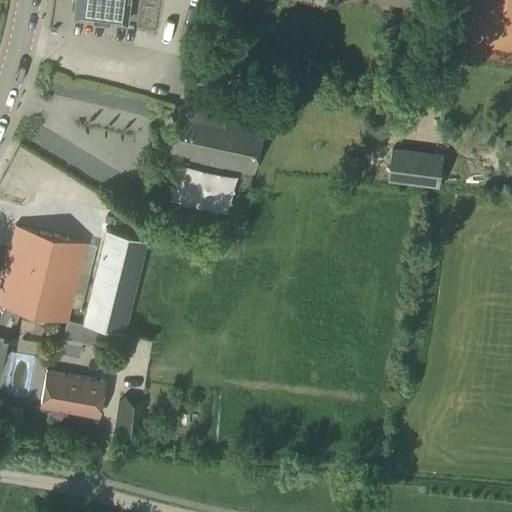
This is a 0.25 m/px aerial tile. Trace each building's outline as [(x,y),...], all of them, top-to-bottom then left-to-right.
[(71,0),(69,16),(121,22),(123,0),(71,0)] [(384,0),(430,14),(434,0),(384,0)] [(178,105),(168,154),(253,173),(264,124),(226,116),(231,91),(265,98),(269,76),(190,59),(183,94),(187,94),(184,107),(178,105)] [(392,148),(387,180),(439,187),(444,155),(392,148)] [(0,356),(5,336),(7,336),(20,309),(66,321),(85,242),(15,224),(0,285),(0,304),(4,305),(0,313),(0,356)] [(110,228),(87,325),(128,334),(151,237),(110,228)] [(46,370),(39,405),(97,415),(103,381),(46,370)] [(119,401),(113,440),(140,444),(147,398),(125,395),(119,401)] [(5,407),(4,432),(20,433),(21,408),(5,407)]
